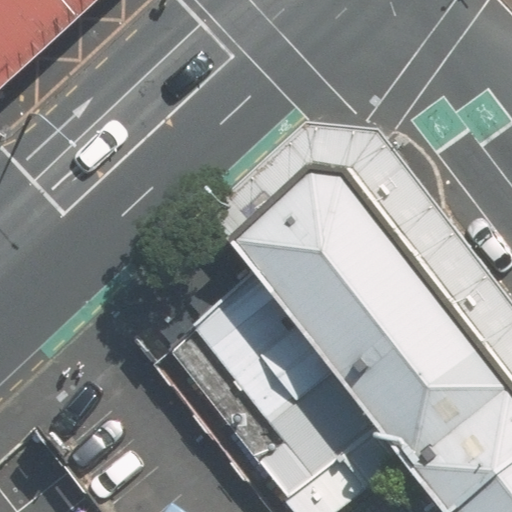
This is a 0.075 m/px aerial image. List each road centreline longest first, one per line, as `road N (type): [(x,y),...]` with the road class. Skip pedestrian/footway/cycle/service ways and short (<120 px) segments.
road 1 (secondary): [(290,0),(27,247)]
road 2 (primary): [(414,0),(511,122)]
